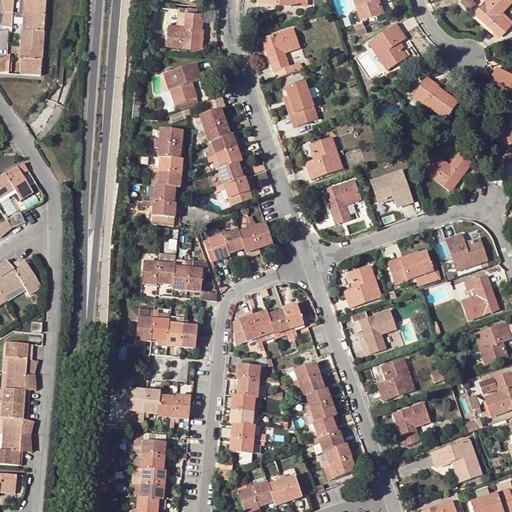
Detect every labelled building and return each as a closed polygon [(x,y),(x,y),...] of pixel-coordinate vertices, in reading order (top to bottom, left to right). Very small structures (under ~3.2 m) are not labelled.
[(0,23),(0,27),(10,29),(12,0),(1,0),(3,13),(0,23)] [(26,0),(26,6),(30,6),(29,15),(29,24),(25,24),(25,31),(22,30),(21,30),(20,37),(19,54),(19,59),(20,59),(19,75),(25,76),(39,77),(44,0),(26,0)] [(378,5),(381,4),(379,0),(353,0),(361,19),(381,12),(378,5)] [(476,3),(473,0),(461,0),(460,1),(467,10),(476,3)] [(511,0),(485,0),(476,10),(495,28),(493,31),(499,36),(510,24),(511,23),(501,14),(511,1),(511,0)] [(215,22),(216,8),(202,6),(202,12),(201,21),(215,22)] [(201,21),(202,12),(197,12),(198,8),(187,7),(186,12),(184,26),(169,25),(167,46),(196,49),(198,29),(200,29),(201,21)] [(495,28),(476,10),(474,13),(493,31),(495,28)] [(503,40),(499,36),(493,31),(474,13),(472,15),(500,42),(503,40)] [(511,36),(511,25),(510,24),(499,36),(503,40),(511,36)] [(397,45),(400,43),(405,39),(395,25),(368,44),(387,71),(404,59),(400,54),(403,52),(401,50),(397,45)] [(273,73),(288,68),(284,54),(298,49),(292,30),(265,40),(271,58),(268,59),(273,73)] [(262,41),(268,59),(271,58),(265,40),(262,41)] [(0,73),(7,74),(8,59),(0,59),(0,73)] [(164,74),(174,106),(193,99),(191,92),(194,92),(191,83),(200,80),(195,64),(164,74)] [(294,74),(301,72),(299,64),(292,66),(294,74)] [(273,73),(276,80),(294,74),(292,66),(288,68),(273,73)] [(511,76),(497,69),(490,82),(511,93),(511,76)] [(435,88),(437,86),(426,78),(413,97),(445,121),(448,117),(457,104),(451,99),(435,88)] [(285,90),(288,98),(298,127),(317,119),(304,83),(285,90)] [(452,97),(437,86),(435,88),(451,99),(452,97)] [(193,99),(174,106),(176,112),(198,104),(194,92),(191,92),(193,99)] [(298,127),(288,98),(283,100),(293,128),(298,127)] [(465,110),(457,104),(448,117),(455,123),(465,110)] [(214,105),(205,108),(207,115),(216,112),(214,105)] [(198,128),(200,132),(225,123),(221,110),(216,112),(207,115),(200,117),(203,127),(198,128)] [(197,128),(198,128),(203,127),(200,117),(194,119),(197,128)] [(225,123),(200,132),(201,137),(206,135),(209,143),(212,142),(230,136),(225,123)] [(511,124),(501,135),(507,141),(511,145),(511,124)] [(154,143),(182,146),(183,133),(160,130),(160,138),(155,138),(154,143)] [(232,135),(230,136),(212,142),(215,151),(210,153),(211,157),(236,148),(233,138),(232,135)] [(314,153),(311,153),(314,161),(305,164),(311,180),(342,169),(331,139),(311,145),(314,153)] [(212,142),(209,143),(206,144),(210,153),(215,151),(212,142)] [(180,161),(182,146),(154,143),(153,147),(159,148),(158,158),(180,161)] [(236,148),(211,157),(213,162),(218,160),(221,169),(236,164),(238,164),(242,162),(236,148)] [(459,154),(454,161),(466,170),(471,164),(459,154)] [(182,161),(180,161),(158,158),(154,157),(153,168),(144,167),(144,170),(146,171),(154,172),(181,175),(182,161)] [(425,173),(448,190),(461,175),(449,166),(437,157),(425,173)] [(213,162),(216,171),(218,170),(221,169),(218,160),(213,162)] [(461,175),(448,190),(450,192),(466,170),(454,161),(449,166),(461,175)] [(236,164),(221,169),(218,170),(222,181),(216,184),(218,187),(243,179),(241,171),(238,172),(236,164)] [(0,177),(0,197),(0,198),(9,193),(13,190),(19,200),(31,193),(15,168),(0,177)] [(154,172),(146,171),(145,174),(149,175),(148,185),(151,185),(152,177),(153,177),(154,172)] [(180,189),(181,175),(154,172),(153,177),(158,177),(157,186),(172,188),(175,188),(180,189)] [(371,182),(377,202),(384,199),(385,201),(393,199),(396,207),(412,202),(402,172),(371,182)] [(245,178),(243,179),(218,187),(220,193),(225,190),(231,207),(252,199),(249,192),(246,181),(245,178)] [(353,182),(327,191),(333,210),(345,205),(360,200),(353,182)] [(172,188),(157,186),(155,186),(154,198),(149,197),(149,202),(174,205),(175,197),(172,197),(172,188)] [(33,191),(31,193),(35,201),(40,199),(37,190),(33,191)] [(333,210),(327,191),(324,192),(333,218),(348,212),(345,205),(333,210)] [(174,205),(149,202),(148,207),(153,208),(152,217),(153,217),(160,218),(173,219),(174,219),(176,205),(174,205)] [(350,220),(348,212),(333,218),(335,225),(350,220)] [(23,223),(18,213),(0,224),(0,237),(9,228),(23,223)] [(160,218),(153,217),(152,224),(160,225),(160,218)] [(173,219),(160,218),(160,225),(163,226),(173,226),(173,219)] [(255,227),(254,223),(250,224),(259,250),(273,245),(265,223),(255,227)] [(245,255),(259,250),(250,224),(247,225),(248,229),(238,233),(242,247),(243,250),(245,255)] [(236,229),(237,231),(238,233),(248,229),(247,225),(236,229)] [(229,255),(220,232),(219,232),(218,229),(206,233),(209,241),(203,243),(211,264),(229,257),(229,255)] [(224,231),(220,232),(229,255),(236,253),(234,250),(242,247),(238,233),(237,231),(226,235),(224,231)] [(473,244),(472,241),(465,244),(462,235),(445,241),(456,272),(487,261),(481,241),(473,244)] [(261,255),(259,250),(245,255),(247,260),(261,255)] [(386,263),(388,266),(418,255),(416,252),(386,263)] [(418,255),(388,266),(395,285),(415,278),(432,272),(430,266),(425,252),(418,255)] [(175,266),(176,261),(176,257),(164,256),(164,261),(164,264),(175,266)] [(141,285),(157,287),(157,284),(159,260),(154,259),(153,264),(144,263),(141,285)] [(164,261),(159,260),(157,284),(163,285),(164,282),(174,283),(175,268),(175,266),(164,264),(164,261)] [(0,292),(12,285),(14,288),(21,284),(28,295),(40,288),(25,263),(19,266),(13,270),(4,261),(0,265),(0,292)] [(187,292),(189,262),(185,261),(184,269),(175,268),(174,283),(173,286),(173,291),(187,292)] [(185,261),(176,261),(175,266),(175,268),(184,269),(185,261)] [(194,262),(189,262),(187,292),(201,294),(203,271),(193,270),(194,262)] [(432,272),(415,278),(418,288),(440,280),(435,265),(430,266),(432,272)] [(353,280),(350,281),(353,289),(344,293),(350,309),(380,298),(370,267),(351,274),(353,280)] [(472,283),(475,290),(490,285),(487,278),(472,283)] [(475,290),(472,283),(466,285),(471,299),(477,297),(475,290)] [(0,293),(2,296),(14,288),(12,285),(0,292),(0,293)] [(475,290),(477,297),(489,293),(496,311),(499,310),(490,285),(475,290)] [(396,289),(389,292),(391,298),(399,295),(396,289)] [(268,297),(266,291),(259,293),(261,299),(268,297)] [(38,295),(38,299),(31,304),(34,310),(40,306),(40,293),(38,295)] [(489,293),(477,297),(471,299),(462,302),(468,320),(496,311),(489,293)] [(296,304),(283,309),(283,311),(292,335),(296,333),(294,328),(303,325),(296,304)] [(151,340),(154,310),(129,308),(128,321),(138,322),(136,341),(151,343),(151,340)] [(168,339),(170,324),(170,321),(158,320),(159,311),(154,310),(151,340),(159,341),(159,338),(168,339)] [(266,313),(273,333),(274,335),(286,331),(287,336),(292,335),(283,311),(276,313),(275,310),(266,313)] [(251,312),(238,317),(239,321),(252,317),(251,312)] [(252,317),(261,343),(267,341),(265,336),(273,333),(266,313),(266,312),(252,317)] [(365,312),(352,317),(340,321),(343,328),(354,324),(359,322),(363,332),(371,354),(386,349),(384,343),(381,336),(396,330),(390,312),(368,319),(365,312)] [(257,344),(261,343),(252,317),(239,321),(234,323),(237,346),(255,339),(257,344)] [(168,342),(168,347),(181,348),(184,322),(179,321),(179,325),(170,324),(168,339),(168,342)] [(41,331),(42,323),(33,322),(33,331),(41,331)] [(184,322),(181,348),(196,350),(198,327),(188,326),(188,322),(184,322)] [(359,322),(354,324),(358,334),(363,332),(359,322)] [(503,352),(505,351),(503,343),(511,340),(505,324),(475,334),(486,366),(505,359),(503,352)] [(274,335),(275,338),(277,343),(288,339),(287,336),(286,331),(274,335)] [(0,464),(17,465),(18,452),(22,452),(31,451),(29,436),(33,423),(27,421),(21,419),(23,392),(28,391),(35,390),(33,376),(37,362),(31,360),(25,359),(26,345),(5,343),(4,358),(8,358),(7,366),(11,366),(11,374),(10,383),(6,383),(6,390),(1,389),(0,402),(0,417),(3,418),(3,425),(7,425),(6,435),(5,443),(2,443),(1,451),(0,450),(0,464)] [(8,358),(4,358),(3,358),(1,374),(11,374),(11,366),(7,366),(8,358)] [(404,360),(408,373),(414,371),(410,358),(404,360)] [(387,373),(384,374),(387,382),(378,385),(384,402),(414,391),(408,373),(404,360),(384,366),(387,373)] [(289,384),(290,387),(294,386),(320,377),(315,363),(295,371),(298,380),(289,384)] [(239,366),(237,380),(239,380),(264,383),(264,378),(259,377),(260,368),(239,366)] [(440,370),(431,373),(435,383),(444,380),(440,370)] [(0,382),(6,383),(10,383),(11,374),(1,374),(0,382)] [(511,389),(510,383),(511,382),(511,378),(510,374),(479,384),(483,394),(498,389),(499,393),(485,398),(491,416),(511,409),(511,389)] [(325,390),(320,377),(294,386),(296,391),(301,389),(304,397),(306,397),(325,390)] [(264,383),(239,380),(238,396),(254,398),(257,398),(258,387),(263,388),(264,383)] [(129,389),(106,387),(106,394),(128,397),(129,389)] [(144,418),(146,391),(132,389),(131,397),(130,412),(140,413),(139,423),(144,423),(144,418)] [(327,390),(325,390),(306,397),(309,406),(305,408),(306,412),(332,403),(327,390)] [(159,397),(160,392),(146,391),(144,418),(149,418),(149,414),(158,415),(159,397)] [(254,398),(238,396),(233,395),(232,410),(258,412),(258,407),(253,407),(254,398)] [(475,395),(467,398),(472,411),(479,408),(475,395)] [(191,397),(176,396),(176,398),(174,423),(179,423),(179,419),(189,420),(191,397)] [(159,397),(158,415),(158,417),(170,418),(169,421),(169,427),(173,427),(174,423),(176,398),(159,397)] [(332,403),(306,412),(307,414),(308,416),(312,415),(316,424),(329,419),(333,418),(337,416),(332,403)] [(424,404),(396,413),(402,432),(415,427),(430,422),(424,404)] [(232,410),(231,424),(233,424),(252,426),(253,416),(258,417),(258,412),(232,410)] [(139,423),(140,413),(130,412),(128,422),(139,423)] [(402,432),(396,413),(394,414),(402,440),(418,434),(415,427),(402,432)] [(148,422),(157,423),(157,420),(158,417),(158,415),(149,414),(149,418),(148,422)] [(316,424),(312,415),(308,416),(307,414),(303,416),(307,427),(309,426),(313,425),(316,424)] [(255,427),(260,427),(260,417),(258,417),(253,416),(252,426),(255,427)] [(312,437),(314,441),(338,433),(335,426),(332,427),(329,419),(316,424),(313,425),(316,435),(313,437),(312,437)] [(478,428),(475,419),(464,423),(467,432),(478,428)] [(255,427),(252,426),(233,424),(232,438),(258,441),(259,436),(254,436),(255,427)] [(134,444),(133,455),(137,455),(165,458),(168,433),(135,430),(134,444)] [(338,433),(314,441),(316,446),(320,445),(323,453),(326,452),(344,446),(340,432),(338,433)] [(112,435),(104,434),(102,449),(110,450),(112,435)] [(420,442),(418,434),(402,440),(405,447),(420,442)] [(258,446),(258,441),(232,438),(231,453),(252,455),(253,445),(258,446)] [(469,441),(457,445),(432,455),(436,468),(452,462),(455,461),(462,482),(481,475),(469,441)] [(347,445),(344,446),(326,452),(329,461),(322,464),(323,468),(351,458),(347,445)] [(164,472),(165,458),(137,455),(137,461),(142,461),(141,470),(143,470),(164,472)] [(356,472),(351,458),(323,468),(325,472),(326,471),(332,469),(335,479),(356,472)] [(137,461),(133,460),(133,469),(141,470),(142,461),(137,461)] [(455,461),(452,462),(460,483),(462,482),(455,461)] [(106,466),(99,465),(98,480),(105,481),(106,466)] [(141,470),(133,469),(131,484),(136,484),(136,479),(143,480),(143,470),(141,470)] [(332,469),(326,471),(328,481),(335,479),(332,469)] [(166,473),(164,472),(143,470),(143,480),(136,479),(136,484),(165,487),(166,473)] [(230,489),(232,471),(220,470),(219,488),(230,489)] [(0,491),(2,492),(6,492),(6,488),(15,489),(16,476),(0,474),(0,491)] [(284,475),(280,477),(289,503),(302,498),(294,476),(285,480),(284,475)] [(255,487),(267,483),(265,477),(254,481),(254,484),(255,487)] [(273,503),(275,507),(289,503),(280,477),(276,479),(278,482),(267,486),(272,500),(273,503)] [(473,511),(504,511),(511,509),(511,498),(509,490),(511,489),(511,488),(509,481),(500,484),(503,492),(471,503),(473,511)] [(254,484),(250,485),(258,508),(266,505),(265,503),(272,500),(267,486),(267,483),(255,487),(254,484)] [(164,501),(165,487),(136,484),(135,489),(142,489),(141,498),(156,500),(164,501)] [(258,508),(250,485),(246,487),(247,491),(238,494),(244,511),(253,511),(259,510),(258,508)] [(156,500),(141,498),(138,498),(137,510),(132,509),(132,511),(157,511),(158,508),(155,508),(156,500)] [(164,501),(156,500),(155,508),(158,508),(166,509),(167,501),(164,501)] [(455,511),(453,502),(425,511),(455,511)]
